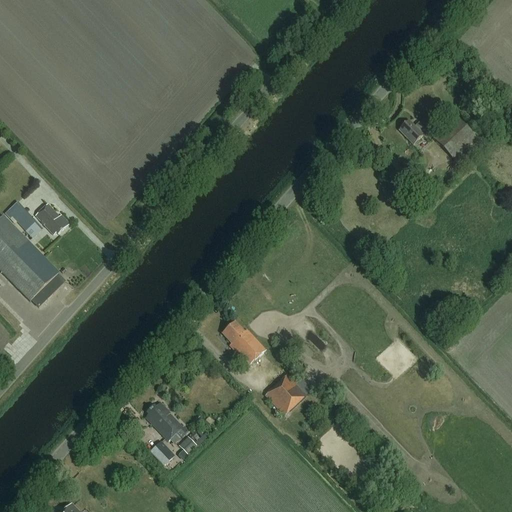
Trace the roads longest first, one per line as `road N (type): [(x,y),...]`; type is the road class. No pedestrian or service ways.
road 1 (tertiary): [(10,511),(464,0)]
road 2 (unclassified): [(0,393),(349,0)]
